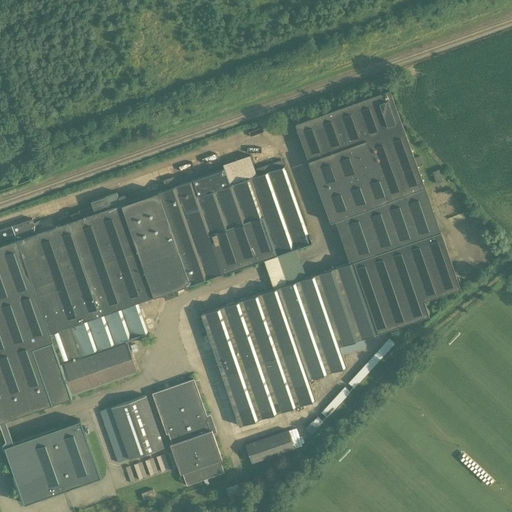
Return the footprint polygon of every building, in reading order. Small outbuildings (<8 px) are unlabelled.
[(335,220),(349,262),(200,313),(239,426),(315,399),(308,379),(346,366),(339,346),(428,315),(423,300),(460,288),(440,231),(440,232),(425,187),(417,166),(422,164),(419,156),(414,158),(389,89),(294,123),(308,161),(307,161),(329,222),(335,220)] [(296,130),(293,124),(282,128),(284,135),(296,130)] [(32,219),(12,225),(0,229),(0,423),(6,440),(1,444),(3,450),(5,449),(24,503),(100,476),(80,419),(13,443),(4,418),(71,395),(72,395),(138,373),(126,339),(148,332),(138,301),(153,296),(162,293),(164,299),(178,294),(176,288),(190,283),(190,284),(311,242),(308,233),(284,165),(283,166),(281,160),(254,169),(249,155),(222,164),(224,169),(192,179),(158,192),(158,191),(157,192),(154,185),(153,185),(137,190),(137,191),(140,198),(127,202),(124,195),(118,197),(116,191),(105,195),(105,196),(90,201),(92,206),(91,206),(79,211),(58,219),(60,224),(37,232),(32,219)] [(443,181),(438,169),(432,172),(436,183),(443,181)] [(322,420),(317,415),(312,421),(311,420),(304,428),(311,434),(394,343),(388,337),(348,382),(353,387),(349,391),(344,386),(320,412),(326,416),(322,420)] [(172,443),(169,444),(180,473),(182,472),(186,485),(224,472),(219,459),(222,459),(213,433),(217,432),(210,414),(206,415),(193,378),(152,393),(166,433),(168,433),(172,443)] [(146,395),(99,411),(117,462),(164,446),(146,395)] [(294,448),(288,429),(245,444),(251,463),(294,448)] [(237,484),(242,497),(250,494),(246,481),(237,484)] [(143,500),(155,495),(153,489),(141,493),(143,500)]
